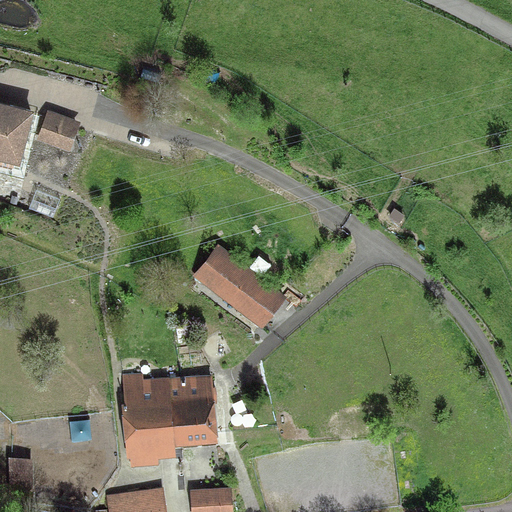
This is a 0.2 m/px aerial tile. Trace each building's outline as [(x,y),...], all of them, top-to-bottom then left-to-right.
[(0,161),(21,167),(34,112),(0,103),(0,161)] [(47,110),(37,140),(70,152),(81,121),(47,110)] [(281,298),(215,247),(194,275),(260,325),(281,298)] [(143,372),(122,374),(125,404),(123,404),(127,457),(131,457),(132,468),(160,465),(159,459),(176,458),(175,447),(217,444),(212,374),(144,380),(143,372)] [(27,493),(27,465),(9,465),(9,493),(27,493)] [(228,511),(227,489),(191,492),(192,511),(228,511)] [(107,501),(108,511),(148,511),(146,494),(107,501)]
